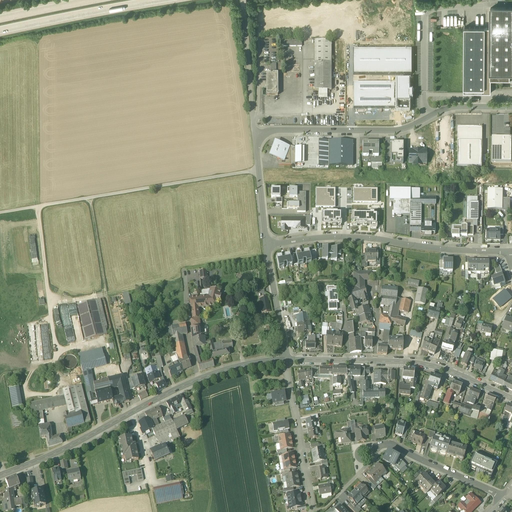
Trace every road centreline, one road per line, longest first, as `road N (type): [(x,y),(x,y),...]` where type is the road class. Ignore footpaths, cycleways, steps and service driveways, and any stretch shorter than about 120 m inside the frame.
road 1 (residential): [(511,107),(440,110),(400,130),(254,131),(267,244)]
road 2 (secondary): [(0,475),(198,379),(287,359)]
road 3 (track): [(0,212),(258,170)]
road 4 (residential): [(267,244),(343,237),(508,253)]
road 5 (secondary): [(287,359),(421,363),(511,399)]
road 6 (track): [(134,410),(89,198)]
road 7 (motorway): [(0,30),(161,0)]
road 8 (track): [(38,206),(55,366)]
road 9 (residential): [(504,495),(388,443),(363,454)]
road 10 (residential): [(287,359),(313,511)]
road 11 (track): [(242,0),(254,131)]
